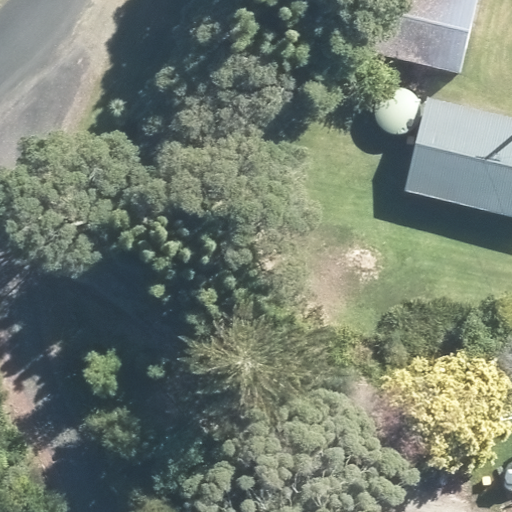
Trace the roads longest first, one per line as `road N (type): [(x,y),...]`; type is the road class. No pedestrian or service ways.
road 1 (residential): [(0,259),(113,511)]
road 2 (unclassified): [(0,101),(98,0)]
